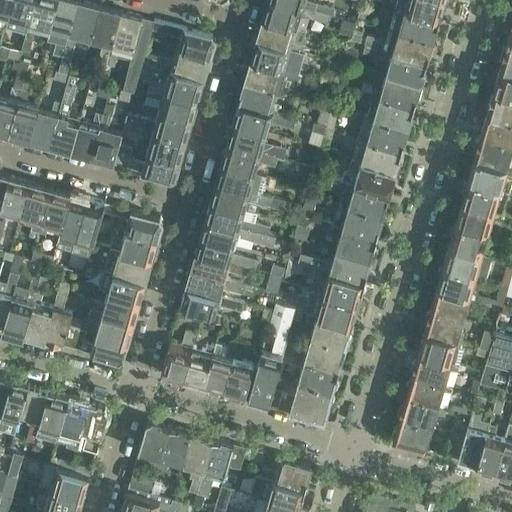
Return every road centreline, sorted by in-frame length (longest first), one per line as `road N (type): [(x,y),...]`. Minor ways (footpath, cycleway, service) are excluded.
road 1 (residential): [(479,0),(347,448)]
road 2 (residential): [(136,386),(347,448)]
road 3 (residential): [(185,198),(136,386)]
road 4 (residential): [(0,149),(185,198)]
road 5 (residential): [(240,22),(185,198)]
road 6 (residential): [(0,347),(136,386)]
road 7 (residential): [(98,511),(136,386)]
road 8 (residential): [(347,448),(471,489)]
